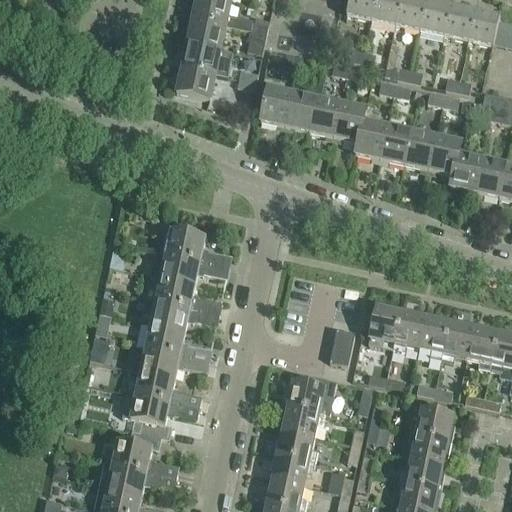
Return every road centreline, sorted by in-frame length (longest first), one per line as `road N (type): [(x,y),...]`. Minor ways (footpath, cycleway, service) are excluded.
road 1 (residential): [(275,196),(208,511)]
road 2 (tertiary): [(275,196),(0,88)]
road 3 (tertiary): [(511,278),(275,196)]
